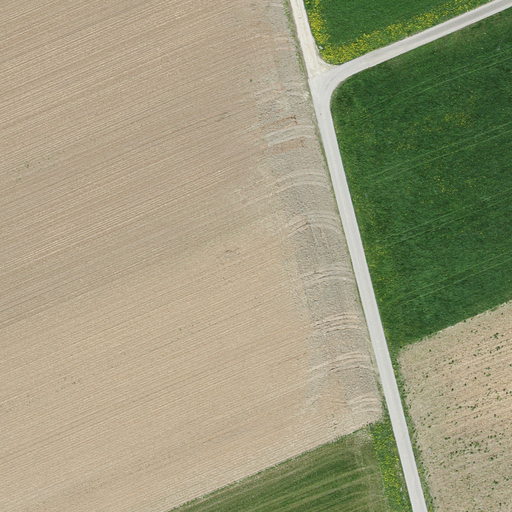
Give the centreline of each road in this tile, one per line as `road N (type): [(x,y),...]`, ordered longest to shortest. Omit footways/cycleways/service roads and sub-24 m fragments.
road 1 (track): [(316,82),(420,511)]
road 2 (track): [(316,82),(507,0)]
